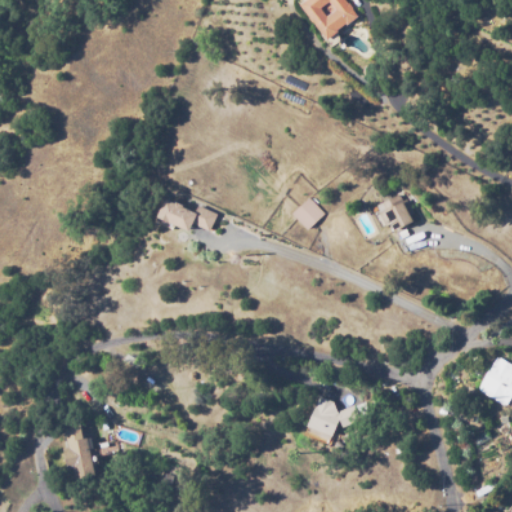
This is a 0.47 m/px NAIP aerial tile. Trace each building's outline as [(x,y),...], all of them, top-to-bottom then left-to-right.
[(328,41),(300,4),(305,0),(344,0),(358,17),(328,41)] [(389,233),(381,212),(385,210),(382,202),(399,195),(402,201),(407,199),(413,214),(411,215),(414,223),(389,233)] [(308,230),(292,214),(310,197),(325,213),(308,230)] [(189,232),(156,218),(164,198),(175,203),(176,201),(184,205),(183,208),(196,213),(199,206),(217,213),(210,231),(192,224),(189,232)] [(511,397),(507,406),(478,390),(497,356),(511,364),(511,397)] [(321,438),(306,431),(319,396),(334,402),(332,410),(337,412),(364,402),(368,418),(342,428),(339,419),(331,438),(323,435),(321,438)] [(75,479),(73,469),(67,470),(63,448),(68,447),(63,424),(79,420),(83,439),(87,438),(94,475),(75,479)]
